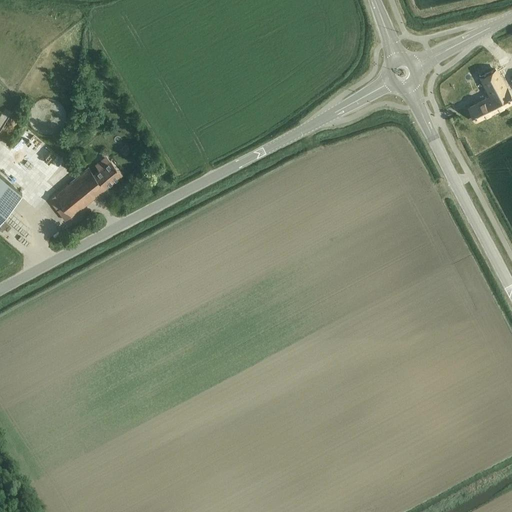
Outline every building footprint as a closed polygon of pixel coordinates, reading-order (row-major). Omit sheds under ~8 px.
[(409,65),(406,71),(413,75),(416,69),(409,65)] [(489,92),(503,85),(494,68),(480,76),(489,92)] [(486,104),(491,101),(489,97),(470,108),(476,119),(490,112),(486,104)] [(499,109),(505,106),(502,100),(495,103),(499,109)] [(24,127),(28,113),(19,111),(16,125),(24,127)] [(93,174),(104,188),(122,174),(110,160),(104,165),(100,160),(94,165),(98,169),(93,174)] [(58,191),(48,199),(65,220),(104,188),(93,174),(88,167),(77,176),(58,191)] [(22,181),(26,175),(17,169),(13,175),(22,181)] [(0,225),(3,221),(0,218),(22,193),(0,174),(0,225)]
